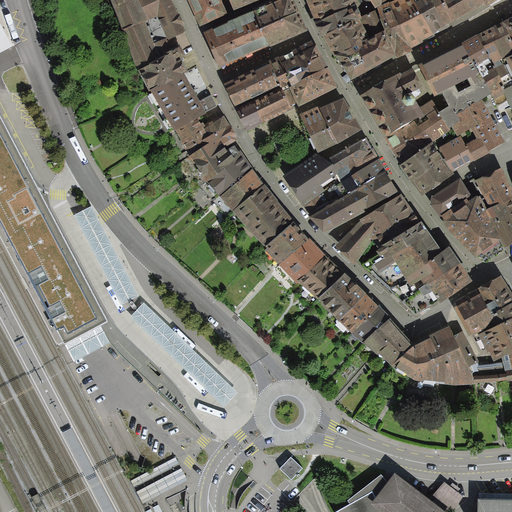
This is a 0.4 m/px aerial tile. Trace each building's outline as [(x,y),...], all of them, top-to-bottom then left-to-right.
[(132,0),(125,0),(113,6),(122,31),(140,20),(139,17),(133,1),(132,0)] [(181,32),(168,0),(133,0),(133,1),(139,17),(151,15),(162,39),(172,35),(181,32)] [(188,0),(199,25),(226,13),(221,0),(188,0)] [(229,0),(234,10),(256,0),(229,0)] [(292,0),(276,0),(254,10),(269,46),(306,29),(292,0)] [(352,0),(302,0),(311,20),(353,2),(352,0)] [(411,0),(399,0),(386,5),(407,49),(429,35),(411,0)] [(411,0),(429,35),(449,25),(447,21),(435,0),(411,0)] [(471,0),(435,0),(447,21),(477,7),(471,0)] [(358,14),(353,2),(311,20),(318,33),(345,20),(358,14)] [(386,5),(374,10),(396,56),(407,49),(386,5)] [(254,10),(203,33),(218,68),(269,46),(254,10)] [(511,15),(498,22),(511,51),(511,50),(511,15)] [(140,20),(122,31),(135,64),(155,54),(150,43),(140,20)] [(354,38),(345,20),(318,33),(323,41),(345,79),(388,56),(376,30),(354,38)] [(511,51),(498,22),(474,34),(487,63),(500,56),(511,51)] [(487,63),(474,34),(416,63),(429,95),(437,91),(447,110),(475,100),(486,95),(469,68),(487,63)] [(155,54),(135,64),(149,90),(183,72),(187,70),(172,35),(162,39),(150,43),(155,54)] [(314,41),(296,50),(308,74),(327,65),(314,41)] [(296,50),(270,62),(281,84),(281,86),(282,87),(308,74),(296,50)] [(511,50),(511,51),(500,56),(511,83),(511,50)] [(469,68),(486,95),(496,93),(506,112),(511,109),(511,83),(500,56),(487,63),(469,68)] [(270,62),(254,70),(264,92),(281,84),(270,62)] [(429,95),(416,63),(369,84),(356,93),(380,137),(433,110),(429,95)] [(327,65),(308,74),(282,87),(291,105),(297,102),(299,106),(337,87),(327,65)] [(254,70),(242,76),(252,97),(264,92),(254,70)] [(183,72),(149,90),(169,128),(204,111),(183,72)] [(242,76),(224,84),(234,106),(252,97),(242,76)] [(281,86),(267,93),(278,116),(292,109),(291,105),(282,87),(281,86)] [(267,93),(253,99),(264,122),(278,116),(267,93)] [(344,98),(320,110),(337,143),(361,129),(355,118),(353,118),(349,111),(351,110),(344,98)] [(253,99),(236,108),(247,130),(264,122),(253,99)] [(457,134),(471,161),(499,145),(475,100),(447,110),(457,134)] [(216,105),(204,111),(169,128),(183,151),(227,122),(216,105)] [(319,107),(300,116),(318,152),(337,143),(320,110),(319,107)] [(433,110),(380,137),(394,163),(428,145),(444,131),(433,110)] [(105,321),(0,118),(0,219),(64,343),(105,321)] [(227,122),(183,151),(195,166),(233,139),(237,137),(227,122)] [(439,161),(447,174),(471,161),(457,134),(432,151),(439,161)] [(365,137),(327,158),(331,179),(373,159),(365,137)] [(233,139),(195,166),(203,178),(240,150),(233,139)] [(428,145),(394,163),(405,180),(439,161),(432,151),(428,145)] [(250,167),(240,150),(203,178),(216,194),(250,167)] [(319,155),(279,178),(297,206),(333,181),(331,179),(327,158),(319,155)] [(392,193),(373,159),(331,179),(333,181),(297,206),(320,231),(392,193)] [(439,161),(405,180),(415,195),(447,174),(439,161)] [(263,183),(250,167),(216,194),(230,213),(263,183)] [(473,179),(485,207),(511,196),(507,187),(498,167),(473,179)] [(424,205),(436,218),(466,197),(454,179),(426,198),(424,205)] [(291,218),(263,183),(230,213),(259,246),(291,218)] [(466,197),(436,218),(444,232),(469,256),(497,240),(479,210),(470,194),(466,197)] [(331,245),(352,262),(366,243),(409,213),(395,195),(360,215),(331,245)] [(479,210),(497,240),(500,246),(511,240),(511,197),(511,196),(485,207),(479,210)] [(99,219),(92,206),(75,215),(121,305),(139,296),(99,219)] [(421,232),(409,213),(366,243),(352,262),(365,268),(383,257),(421,232)] [(306,239),(291,218),(259,246),(276,262),(306,239)] [(421,232),(383,257),(396,280),(400,277),(437,251),(421,232)] [(322,257),(306,239),(276,262),(291,282),(322,257)] [(437,251),(400,277),(404,285),(417,281),(433,303),(467,280),(444,247),(437,251)] [(338,272),(322,257),(291,282),(310,296),(338,272)] [(360,293),(338,272),(310,296),(330,319),(360,293)] [(499,279),(473,291),(484,313),(511,299),(499,279)] [(473,291),(451,307),(466,337),(473,333),(489,324),(484,313),(473,291)] [(373,305),(360,293),(330,319),(347,332),(373,305)] [(511,331),(511,300),(511,299),(484,313),(489,324),(473,333),(479,347),(483,346),(511,331)] [(237,392),(144,302),(130,316),(224,406),(237,392)] [(397,330),(373,305),(347,332),(371,349),(377,354),(381,359),(384,362),(405,344),(397,330)] [(445,326),(405,344),(384,362),(413,382),(471,383),(466,373),(445,326)] [(511,355),(511,331),(483,346),(491,364),(499,361),(511,355)] [(511,355),(499,361),(501,370),(466,373),(471,383),(511,380),(511,379),(511,355)] [(67,436),(106,511),(108,511),(110,511),(113,510),(73,433),(70,435),(67,436)] [(176,458),(130,482),(134,488),(179,464),(176,458)] [(285,463),(280,469),(291,480),(302,469),(291,458),(285,463)] [(181,469),(136,493),(143,505),(188,481),(181,469)] [(451,511),(463,496),(444,482),(429,500),(395,474),(388,482),(382,474),(347,500),(351,504),(336,511),(451,511)] [(511,511),(511,500),(477,500),(476,511),(511,511)]
